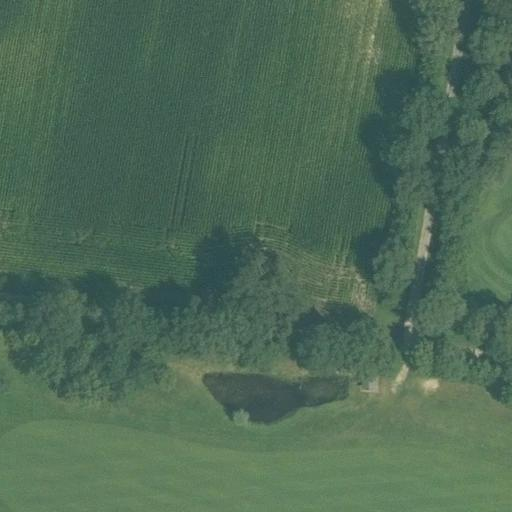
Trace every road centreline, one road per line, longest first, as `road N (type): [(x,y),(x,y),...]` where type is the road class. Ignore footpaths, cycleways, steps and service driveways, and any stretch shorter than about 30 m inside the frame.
road 1 (unclassified): [(511,360),(427,350),(410,319),(466,0)]
road 2 (track): [(0,299),(427,350)]
